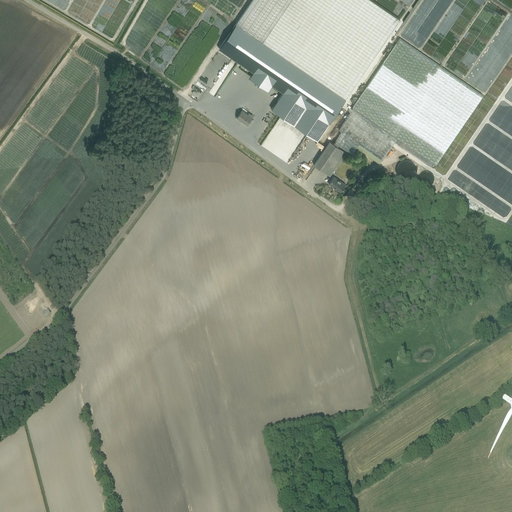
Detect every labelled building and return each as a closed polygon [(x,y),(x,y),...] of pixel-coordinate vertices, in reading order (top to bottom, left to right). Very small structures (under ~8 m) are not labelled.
[(371,0),(252,0),(236,24),(252,35),(300,67),(345,99),(399,19),(371,0)] [(127,39),(127,42),(137,48),(137,41),(141,35),(141,41),(145,41),(151,45),(161,29),(161,30),(165,23),(165,19),(162,19),(159,17),(156,17),(156,13),(153,13),(153,8),(152,10),(152,13),(149,18),(149,14),(144,14),(144,11),(127,39)] [(236,24),(219,49),(235,60),(255,74),(253,78),(267,88),(270,84),(283,92),(271,109),(317,140),(345,99),(300,67),(252,35),(236,24)] [(185,59),(209,61),(209,55),(212,51),(213,46),(214,48),(215,46),(216,42),(218,43),(218,42),(220,40),(220,35),(213,30),(206,40),(207,35),(203,35),(205,36),(203,38),(199,38),(200,32),(201,30),(198,29),(198,32),(196,34),(194,34),(185,48),(184,52),(181,52),(176,59),(185,60),(185,59)] [(334,144),(338,147),(339,145),(352,154),(359,143),(383,159),(397,137),(436,164),(484,95),(400,38),(353,107),(354,108),(339,129),(342,131),(334,144)] [(237,118),(247,125),(253,115),(249,112),(248,114),(238,108),(247,96),(234,87),(222,104),(235,113),(236,112),(239,114),(237,118)] [(313,165),(330,176),(346,152),(338,147),(334,144),(330,141),(313,165)] [(417,175),(416,162),(399,162),(399,173),(404,173),(404,177),(413,177),(413,175),(417,175)] [(329,183),(341,192),(346,184),(334,176),(329,183)] [(41,315),(45,319),(51,313),(47,310),(41,315)]
